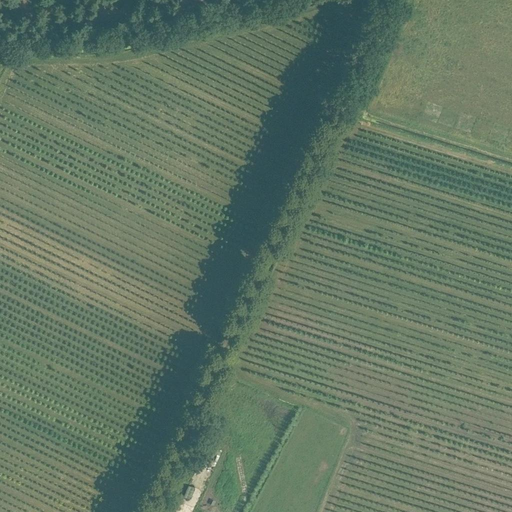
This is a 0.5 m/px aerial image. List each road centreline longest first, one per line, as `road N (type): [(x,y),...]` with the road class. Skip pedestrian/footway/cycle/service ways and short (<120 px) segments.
road 1 (track): [(363,102),(333,113),(142,511)]
road 2 (track): [(0,46),(154,43),(323,0)]
road 3 (track): [(363,102),(511,151)]
